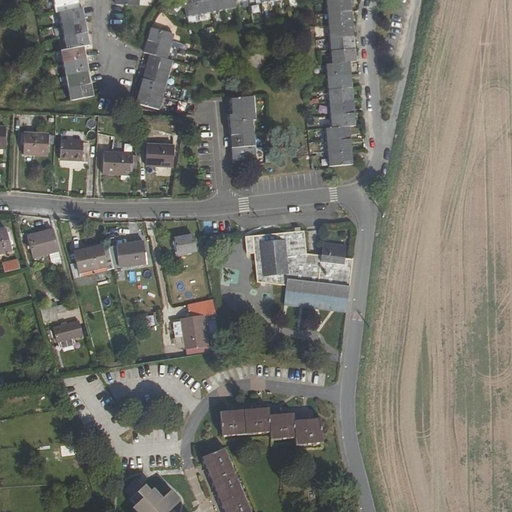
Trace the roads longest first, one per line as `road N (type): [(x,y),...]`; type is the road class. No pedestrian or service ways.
road 1 (residential): [(224,207),(101,212),(0,199)]
road 2 (residential): [(357,190),(362,223),(344,394)]
road 3 (residential): [(186,453),(194,418),(224,389),(246,383),(344,394)]
road 4 (unknown): [(348,357),(296,346),(262,324),(244,295),(235,243)]
road 5 (unclassified): [(374,134),(386,117),(412,0)]
road 6 (residential): [(366,0),(374,134)]
road 7 (residential): [(357,190),(224,207)]
road 8 (residential): [(344,394),(343,422),(367,511)]
